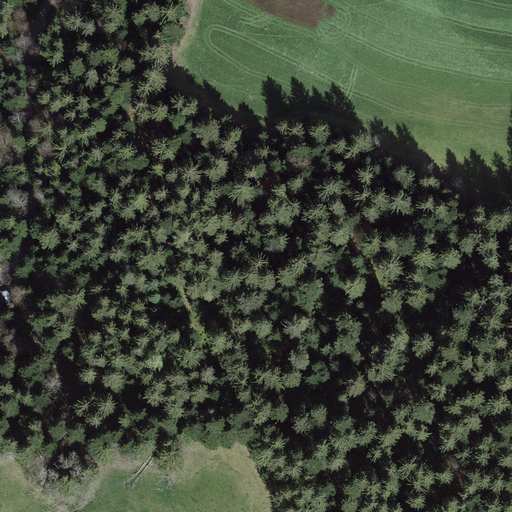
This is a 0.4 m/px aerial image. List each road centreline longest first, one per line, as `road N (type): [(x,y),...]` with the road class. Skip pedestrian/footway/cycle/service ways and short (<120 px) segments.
road 1 (track): [(511,289),(384,406),(317,511)]
road 2 (unclassified): [(50,0),(27,73),(29,235),(0,280)]
